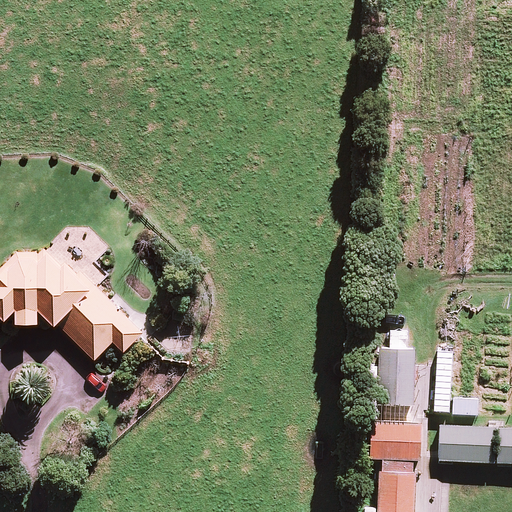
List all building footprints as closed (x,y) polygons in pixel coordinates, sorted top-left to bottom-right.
[(81,276),(40,237),(27,250),(20,244),(0,265),(0,314),(10,303),(16,313),(34,312),(41,304),(95,354),(113,336),(124,347),(140,330),(138,322),(85,272),(81,276)] [(413,348),(378,346),(376,400),(411,402),(413,348)] [(478,393),(453,393),(453,412),(478,412),(478,393)] [(422,423),(373,421),(372,453),(420,455),(422,423)] [(511,428),(443,426),(441,462),(511,464),(511,428)] [(414,511),(417,470),(381,468),(379,511),(414,511)] [(375,511),(376,502),(365,502),(365,511),(375,511)]
